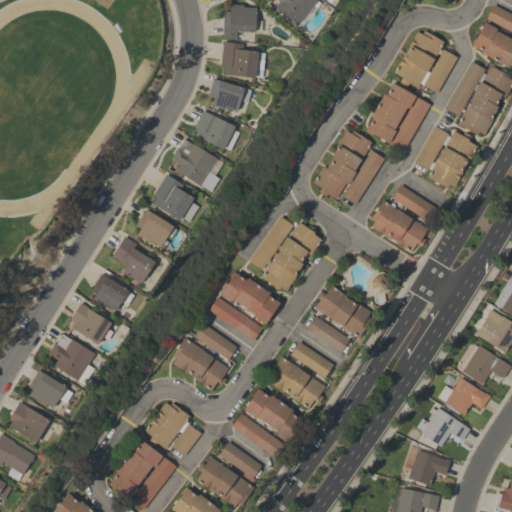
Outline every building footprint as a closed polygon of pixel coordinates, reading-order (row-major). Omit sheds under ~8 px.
[(316,0),(320,3),(313,11),(312,15),(311,17),(310,18),(306,20),(299,28),(295,25),(295,24),(274,6),(278,1),(276,0),(316,0)] [(260,21),(260,31),(236,30),(236,36),(221,35),(222,11),(228,11),(228,4),(243,4),(242,6),(255,7),(254,20),(260,21)] [(511,14),(511,32),(485,18),(492,4),(511,14)] [(495,28),(494,30),(511,39),(511,66),(506,64),(505,66),(482,54),(483,51),(470,44),(474,36),(475,37),(483,22),(495,28)] [(435,92),(419,83),(416,87),(408,82),(406,86),(398,81),(401,77),(392,72),(407,47),(416,31),(421,34),(423,30),(443,41),(426,71),(428,72),(442,49),(456,57),(435,92)] [(222,41),(241,43),(240,48),(256,49),(256,50),(257,50),(257,52),(263,52),(261,71),(255,70),(254,77),(222,73),(223,66),(219,66),(222,41)] [(470,61),(483,69),(456,116),(443,108),(470,61)] [(497,70),(499,67),(506,72),(505,74),(511,78),(511,80),(503,98),(500,96),(495,105),(498,107),(481,138),(456,123),(466,104),(467,105),(473,94),(471,93),(478,81),(480,82),(489,65),(497,70)] [(250,90),(246,102),(239,100),(236,111),(224,107),(223,109),(210,105),(212,98),(206,96),(212,78),(250,90)] [(372,118),(369,116),(375,106),(374,106),(383,93),(384,95),(389,87),(388,86),(391,82),(414,95),(407,108),(405,107),(393,129),(394,130),(387,143),(372,134),(371,135),(364,130),(372,118)] [(415,96),(429,104),(402,151),(388,143),(415,96)] [(234,126),(232,130),(238,133),(234,142),(232,141),(228,150),(223,147),(222,149),(193,135),(196,128),(194,126),(201,110),(234,126)] [(433,125),(446,133),(426,169),(412,161),(433,125)] [(322,165),(324,167),(331,158),(330,157),(336,147),(334,146),(336,143),(335,143),(344,130),(349,133),(351,130),(370,143),(360,158),(360,159),(353,170),(355,171),(346,184),(344,182),(334,198),(326,193),(324,196),(317,191),(319,188),(311,182),(322,165)] [(452,130),(461,135),(462,132),(470,137),(468,141),(475,145),(472,150),(473,150),(459,173),(460,174),(452,187),(447,184),(445,188),(425,177),(452,130)] [(192,144),(192,143),(216,158),(215,159),(221,162),(213,175),(217,178),(209,191),(199,185),(199,186),(175,170),(178,164),(171,159),(184,139),(192,144)] [(370,150),(383,158),(353,204),(340,196),(370,150)] [(165,174),(182,184),(179,189),(192,197),(190,202),(197,206),(187,221),(180,217),(178,220),(151,203),(155,197),(152,195),(165,174)] [(433,207),(425,220),(390,198),(399,184),(433,207)] [(426,229),(421,237),(424,239),(419,246),(415,243),(409,251),(370,226),(373,221),(369,218),(381,199),(426,229)] [(176,229),(170,239),(165,236),(159,246),(148,240),(147,242),(135,234),(139,228),(134,225),(144,209),(176,229)] [(279,216),(292,225),(260,269),(248,260),(279,216)] [(275,254),(278,250),(276,248),(285,236),(287,237),(298,222),(305,227),(308,224),(315,230),(312,233),(320,239),(314,248),(315,248),(310,253),(308,255),(306,253),(299,262),(302,264),(295,274),(296,275),(285,290),(279,286),(277,290),(259,276),(275,254)] [(157,277),(149,289),(121,271),(125,265),(111,256),(123,236),(134,243),(132,248),(153,261),(147,270),(157,277)] [(268,292),(267,295),(278,302),(263,324),(252,316),(253,314),(232,299),(231,301),(219,293),(230,279),(228,278),(233,271),(245,279),(246,277),(268,292)] [(127,290),(127,291),(132,295),(126,305),(120,301),(115,310),(104,304),(103,306),(91,299),(95,293),(90,290),(99,273),(127,290)] [(373,276),(380,274),(387,278),(387,285),(383,291),(377,292),(371,288),(369,282),(373,276)] [(511,279),(511,315),(492,303),(500,291),(499,291),(508,277),(511,279)] [(318,299),(315,297),(319,290),(325,293),(330,285),(345,295),(344,296),(356,304),(357,303),(369,311),(366,316),(370,319),(357,338),(342,327),(342,328),(339,326),(340,325),(335,322),(334,323),(329,319),(329,318),(313,307),(318,299)] [(216,296),(260,327),(251,340),(207,309),(216,296)] [(112,332),(106,340),(101,337),(96,344),(94,343),(90,348),(83,344),(87,338),(76,331),(70,327),(73,322),(69,319),(80,302),(85,306),(110,323),(107,328),(112,332)] [(500,315),(511,323),(511,340),(503,352),(474,334),(486,316),(485,315),(489,309),(499,316),(500,315)] [(348,339),(339,352),(305,329),(314,316),(348,339)] [(226,360),(214,351),(210,356),(227,368),(221,376),(225,378),(220,385),(215,382),(210,390),(195,379),(185,372),(171,363),(175,358),(171,355),(184,337),(202,350),(206,345),(193,336),(202,323),(235,346),(226,360)] [(92,368),(82,384),(52,365),(56,359),(47,353),(54,342),(55,343),(60,335),(61,333),(69,339),(70,338),(93,353),(86,365),(92,368)] [(331,364),(323,378),(326,380),(322,385),(323,386),(320,391),(323,393),(316,402),(312,400),(307,408),(267,382),(271,377),(267,374),(280,356),(316,380),(319,375),(288,355),(297,341),(331,364)] [(472,344),(476,346),(477,344),(509,366),(502,377),(490,369),(480,384),(460,370),(461,368),(457,366),(472,344)] [(66,387),(65,388),(71,392),(65,403),(57,398),(52,407),(41,401),(40,403),(28,396),(32,389),(27,386),(37,369),(66,387)] [(443,385),(451,389),(459,377),(483,393),(484,392),(488,395),(480,409),(470,402),(462,415),(442,402),(443,401),(436,397),(443,385)] [(291,410),(290,412),(302,421),(287,442),(274,433),(276,431),(255,416),(253,418),(242,410),(253,395),(252,394),(256,388),(268,396),(270,394),(291,410)] [(19,401),(48,421),(34,442),(7,425),(11,420),(8,418),(19,401)] [(156,442),(154,445),(148,440),(150,437),(142,430),(149,421),(150,422),(153,418),(152,417),(155,413),(155,414),(158,410),(158,409),(161,405),(162,405),(164,402),(168,405),(170,402),(188,416),(164,448),(156,442)] [(461,439),(449,431),(439,446),(419,433),(421,430),(415,426),(420,418),(426,422),(432,414),(427,411),(430,407),(435,410),(436,407),(468,428),(461,439)] [(239,413),(284,446),(275,458),(230,425),(239,413)] [(187,423),(200,433),(183,455),(170,445),(187,423)] [(32,457),(33,458),(30,462),(29,461),(21,474),(20,474),(16,481),(6,474),(10,467),(1,462),(0,464),(0,433),(13,441),(13,442),(33,455),(32,457)] [(141,509),(107,483),(115,471),(114,470),(130,449),(132,451),(141,440),(174,466),(141,509)] [(217,454),(227,441),(260,465),(250,478),(217,454)] [(408,445),(417,448),(417,450),(444,459),(445,458),(449,459),(444,475),(433,471),(429,485),(406,478),(408,471),(400,468),(408,445)] [(235,475),(236,475),(252,487),(239,505),(236,502),(232,508),(218,498),(219,497),(209,489),(208,490),(194,480),(200,471),(196,468),(200,461),(204,464),(209,456),(235,475)] [(511,507),(510,507),(509,511),(508,510),(507,511),(500,511),(493,510),(497,493),(499,493),(500,492),(501,492),(502,487),(507,488),(510,479),(511,479),(511,507)] [(0,480),(10,487),(2,499),(0,497),(0,480)] [(421,506),(419,511),(385,511),(392,486),(438,496),(435,511),(421,511),(423,507),(421,506)] [(175,511),(169,507),(185,487),(196,495),(198,493),(219,509),(217,511),(175,511)] [(50,511),(67,493),(71,496),(71,497),(78,503),(80,500),(93,511),(50,511)]
